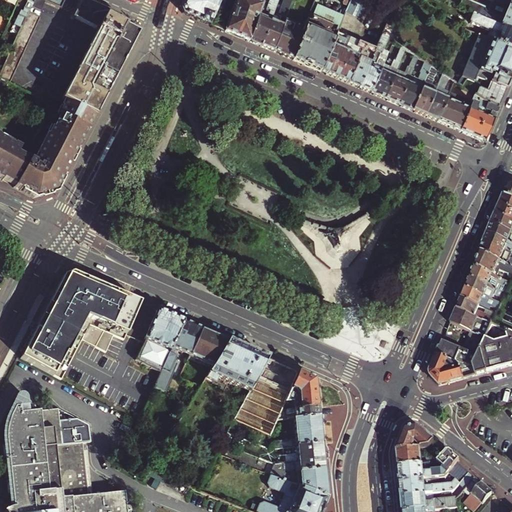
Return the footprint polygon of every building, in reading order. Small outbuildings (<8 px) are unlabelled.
[(0,0),(0,2),(14,8),(17,0),(0,0)] [(28,12),(31,7),(33,0),(17,0),(14,8),(12,10),(18,13),(13,26),(20,29),(28,12)] [(33,0),(31,7),(40,11),(45,2),(40,0),(33,0)] [(40,0),(45,2),(60,8),(63,0),(40,0)] [(93,119),(107,91),(127,52),(136,35),(116,25),(120,15),(83,0),(79,0),(72,18),(98,29),(60,102),(62,103),(93,119)] [(182,13),(210,25),(219,0),(183,0),(180,7),(182,13)] [(249,41),(261,5),(263,0),(235,0),(225,31),(249,41)] [(249,41),(261,47),(278,0),(269,0),(267,7),(261,5),(249,41)] [(273,52),(284,21),(291,0),(278,0),(261,47),(273,52)] [(345,12),(360,19),(366,7),(354,0),(350,0),(348,6),(345,12)] [(511,31),(511,9),(493,2),(492,4),(490,5),(488,9),(489,11),(488,13),(486,12),(484,8),(464,0),(461,0),(459,7),(468,13),(480,19),(511,31)] [(511,0),(493,0),(493,2),(511,9),(511,0)] [(320,72),(336,33),(345,14),(315,1),(303,32),(292,60),(320,72)] [(0,79),(4,81),(8,84),(40,18),(28,12),(20,29),(3,64),(0,71),(0,79)] [(511,49),(511,31),(480,19),(468,13),(466,19),(468,21),(468,22),(469,24),(488,32),(486,39),(511,49)] [(273,52),(292,60),(303,32),(294,27),(294,26),(284,21),(273,52)] [(320,72),(358,88),(375,50),(336,33),(320,72)] [(492,83),(506,89),(511,74),(511,49),(486,39),(478,35),(460,78),(465,79),(473,82),(473,81),(475,76),(478,77),(483,80),(492,83)] [(358,88),(370,93),(383,64),(388,53),(382,50),(387,38),(381,36),(375,50),(358,88)] [(370,93),(383,99),(396,70),(405,50),(400,47),(394,61),(393,60),(389,67),(383,64),(370,93)] [(383,99),(397,105),(410,76),(417,58),(413,55),(408,66),(407,66),(403,73),(396,70),(383,99)] [(397,105),(411,111),(430,66),(425,64),(422,72),(421,72),(417,79),(410,76),(397,105)] [(411,111),(424,116),(436,87),(430,84),(436,70),(430,66),(411,111)] [(424,116),(436,122),(449,93),(443,90),(448,78),(446,77),(442,74),(436,87),(424,116)] [(436,122),(459,131),(472,102),(457,96),(461,86),(453,81),(449,93),(436,122)] [(488,102),(498,107),(506,89),(492,83),(488,92),(480,88),(476,96),(477,96),(482,99),(484,100),(488,102)] [(459,131),(473,137),(488,102),(484,100),(482,99),(479,105),(472,102),(459,131)] [(473,137),(484,142),(498,107),(488,102),(473,137)] [(15,162),(14,164),(58,187),(79,146),(78,145),(84,132),(86,133),(93,119),(62,103),(55,116),(53,115),(46,129),(48,130),(30,164),(18,157),(15,162)] [(18,156),(15,155),(20,145),(0,133),(0,156),(14,164),(15,162),(18,156)] [(56,191),(58,187),(14,164),(0,156),(0,181),(1,182),(2,181),(13,187),(12,188),(32,199),(56,191)] [(504,194),(500,203),(511,208),(511,198),(504,195),(504,194)] [(511,208),(500,203),(496,213),(511,220),(511,208)] [(328,228),(301,219),(300,223),(313,230),(327,237),(333,243),(333,249),(339,251),(343,248),(342,241),(348,232),(371,215),(366,212),(341,226),(328,228)] [(511,220),(496,213),(492,222),(511,231),(511,220)] [(511,231),(492,222),(488,232),(508,241),(509,240),(511,241),(511,231)] [(508,241),(488,232),(484,242),(504,251),(505,249),(511,252),(511,241),(509,240),(508,241)] [(511,258),(510,257),(511,252),(505,249),(504,251),(484,242),(479,251),(481,252),(511,266),(511,258)] [(511,283),(511,281),(511,266),(481,252),(475,267),(511,283)] [(475,267),(470,277),(497,289),(499,284),(509,288),(511,283),(475,267)] [(59,274),(12,361),(45,379),(50,369),(68,378),(87,338),(114,350),(122,332),(134,307),(59,274)] [(497,289),(470,277),(466,288),(492,299),(494,294),(504,298),(507,293),(497,289)] [(492,299),(466,288),(461,298),(480,306),(490,310),(492,306),(496,308),(494,312),(497,314),(502,304),(492,299)] [(478,310),(480,306),(461,298),(457,308),(492,324),(495,318),(478,310)] [(492,324),(457,308),(450,322),(452,323),(472,332),(486,338),(492,324)] [(160,373),(162,369),(183,322),(158,311),(156,311),(143,340),(144,340),(135,361),(160,373)] [(174,350),(189,355),(201,330),(183,322),(162,369),(169,372),(175,358),(176,356),(175,355),(173,354),(174,350)] [(189,355),(213,366),(227,342),(201,330),(189,355)] [(511,365),(511,332),(506,330),(508,338),(495,342),(486,338),(477,356),(473,365),(473,366),(476,376),(511,365)] [(477,356),(486,338),(472,332),(464,350),(477,356)] [(464,350),(444,341),(438,356),(455,364),(457,359),(460,360),(460,361),(463,363),(465,362),(473,365),(477,356),(464,350)] [(217,378),(248,392),(267,359),(227,342),(213,366),(205,379),(214,383),(217,378)] [(455,364),(438,356),(430,372),(430,377),(433,380),(437,385),(439,387),(464,380),(461,369),(459,365),(455,364)] [(269,437),(276,421),(280,411),(297,372),(267,359),(248,392),(233,420),(269,437)] [(476,376),(473,366),(461,369),(464,380),(476,376)] [(297,372),(280,411),(317,407),(314,379),(297,372)] [(36,411),(24,412),(23,406),(28,405),(27,397),(26,395),(24,394),(22,394),(21,394),(19,396),(17,398),(12,408),(9,416),(7,422),(5,429),(5,435),(6,444),(3,445),(5,458),(7,457),(9,480),(7,481),(9,493),(11,493),(12,505),(17,504),(17,506),(8,508),(9,509),(5,511),(4,511),(126,511),(126,506),(124,492),(92,495),(88,496),(83,450),(82,442),(69,444),(62,444),(60,426),(58,408),(36,411)] [(318,417),(317,407),(280,411),(276,421),(292,419),(318,417)] [(318,417),(292,419),(294,440),(277,442),(273,443),(272,443),(271,444),(270,445),(269,446),(270,450),(281,449),(281,445),(283,445),(284,449),(295,447),(295,446),(320,443),(318,417)] [(62,444),(69,444),(67,425),(60,426),(62,444)] [(403,435),(397,452),(421,450),(430,448),(434,443),(419,430),(417,429),(414,428),(412,428),(408,429),(405,432),(403,435)] [(323,469),(320,443),(295,446),(295,447),(297,462),(290,462),(291,473),(323,469)] [(88,496),(92,495),(87,449),(83,450),(88,496)] [(397,452),(398,467),(422,465),(421,450),(397,452)] [(447,452),(438,462),(444,468),(449,472),(457,463),(459,461),(447,452)] [(326,497),(323,469),(291,473),(290,462),(274,464),(275,478),(326,497)] [(400,482),(402,498),(433,495),(452,493),(458,486),(469,473),(457,463),(449,472),(457,479),(452,485),(433,486),(432,479),(400,482)] [(398,467),(400,482),(432,479),(444,478),(449,472),(444,468),(442,470),(431,471),(430,464),(422,465),(398,467)] [(476,479),(469,473),(458,486),(464,492),(467,489),(476,479)] [(320,511),(326,497),(275,478),(269,476),(267,484),(269,489),(283,494),(277,509),(263,503),(258,505),(255,511),(320,511)] [(492,492),(476,479),(467,489),(464,492),(471,497),(466,503),(476,511),(492,492)] [(402,498),(403,511),(417,511),(435,510),(457,508),(457,500),(434,502),(433,495),(402,498)]
